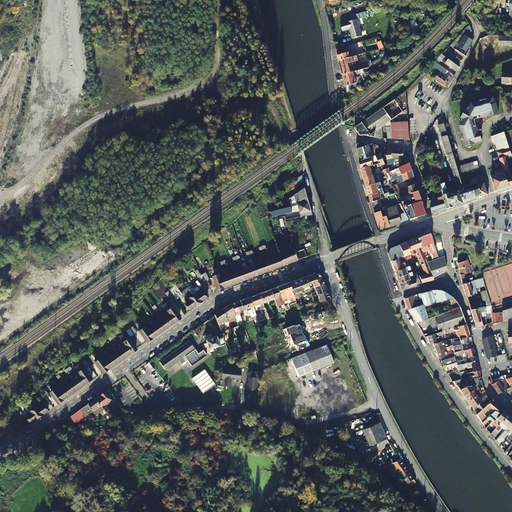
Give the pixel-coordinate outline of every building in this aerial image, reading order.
[(357,19),(340,24),(343,31),(350,29),(351,33),(352,38),(362,35),(357,19)] [(410,26),(409,30),(414,32),(417,23),(411,21),(410,26)] [(459,41),(460,43),(463,38),(459,35),(450,45),(453,48),(459,41)] [(464,35),(463,38),(460,43),(458,47),(466,52),(472,40),(464,35)] [(499,45),(510,45),(511,45),(511,36),(499,36),(499,45)] [(338,55),(349,52),(348,46),(336,49),(338,55)] [(339,61),(357,56),(355,50),(349,52),(338,55),(339,61)] [(448,59),(456,65),(461,59),(452,52),(447,59),(448,59)] [(446,62),(448,59),(447,59),(442,54),(439,57),(446,62)] [(360,70),(368,67),(366,62),(349,66),(348,63),(357,60),(356,57),(358,57),(357,56),(339,61),(342,74),(358,70),(360,70)] [(456,65),(448,59),(446,62),(445,64),(456,72),(458,67),(456,65)] [(454,76),(441,66),(436,63),(433,66),(434,66),(445,74),(443,77),(439,74),(435,79),(446,87),(454,76)] [(511,69),(511,73),(501,72),(500,83),(511,83),(511,69)] [(361,76),(361,74),(358,74),(358,70),(342,74),(344,81),(361,76)] [(361,77),(362,77),(362,76),(361,76),(344,81),(347,92),(362,80),(361,77)] [(405,91),(383,107),(392,120),(390,121),(390,123),(408,121),(405,91)] [(464,141),(466,147),(472,145),(482,141),(479,133),(478,133),(475,123),(478,122),(477,119),(489,115),(489,116),(498,113),(495,103),(494,104),(492,98),(479,101),(479,102),(470,104),(469,108),(468,107),(466,110),(465,109),(460,118),(461,119),(460,122),(461,122),(460,126),(462,134),(461,134),(463,141),(464,141)] [(375,131),(382,126),(386,124),(390,121),(392,120),(383,107),(362,122),(370,134),(375,131)] [(409,139),(408,121),(390,123),(390,121),(386,124),(388,138),(409,139)] [(374,137),(375,131),(370,134),(362,122),(354,127),(360,135),(364,135),(374,137)] [(463,192),(464,192),(459,173),(457,167),(444,124),(438,125),(448,159),(459,195),(462,204),(466,202),(463,192)] [(382,126),(375,131),(374,137),(383,138),(382,126)] [(494,144),(506,140),(504,133),(491,137),(494,144)] [(424,137),(425,140),(421,142),(424,149),(432,146),(428,136),(424,137)] [(497,152),(509,148),(506,140),(494,144),(497,152)] [(355,145),(357,156),(374,150),(371,145),(370,144),(364,146),(364,143),(363,143),(355,145)] [(385,175),(391,172),(389,168),(385,170),(384,167),(385,166),(383,161),(381,154),(377,155),(376,152),(379,150),(378,146),(371,145),(374,150),(376,155),(378,159),(379,162),(383,171),(385,175)] [(511,185),(511,175),(511,176),(505,156),(511,154),(509,148),(497,152),(501,166),(504,173),(509,186),(511,185)] [(357,156),(358,161),(376,155),(374,150),(357,156)] [(392,158),(390,151),(384,153),(387,160),(389,168),(391,172),(396,169),(395,166),(392,167),(389,160),(392,158)] [(394,157),(401,156),(400,152),(390,151),(392,158),(395,166),(396,169),(410,163),(408,159),(398,164),(398,163),(396,164),(394,157)] [(373,164),(378,162),(378,159),(376,155),(358,161),(359,168),(360,169),(369,166),(373,164)] [(381,172),(382,171),(378,162),(373,164),(375,170),(379,168),(381,172)] [(457,167),(459,173),(474,169),(474,170),(476,169),(479,168),(477,162),(457,167)] [(410,163),(396,169),(397,172),(398,176),(412,170),(410,163)] [(369,166),(360,169),(363,178),(372,175),(369,166)] [(414,177),(412,170),(398,176),(401,182),(414,177)] [(381,172),(376,174),(372,176),(372,175),(363,178),(366,187),(379,182),(382,181),(385,180),(386,179),(382,171),(381,172)] [(496,192),(509,186),(504,173),(492,178),(496,192)] [(481,179),(483,178),(482,175),(476,177),(476,179),(479,187),(482,197),(488,194),(485,183),(482,184),(481,179)] [(416,182),(414,177),(401,182),(395,185),(393,185),(400,199),(419,192),(417,184),(400,190),(398,187),(409,183),(409,185),(416,182)] [(379,182),(366,187),(369,196),(377,192),(382,190),(379,182)] [(476,199),(482,197),(479,187),(473,189),(476,199)] [(451,200),(448,190),(447,190),(446,188),(441,189),(444,200),(447,208),(453,206),(451,200)] [(305,189),(289,200),(290,205),(280,207),(281,211),(297,206),(309,203),(305,189)] [(468,202),(476,199),(473,189),(464,192),(463,192),(466,202),(468,202)] [(377,200),(380,199),(377,192),(369,196),(371,203),(377,200)] [(420,194),(419,192),(400,199),(410,220),(427,215),(424,204),(420,194)] [(462,204),(459,195),(456,196),(455,193),(454,193),(456,199),(451,200),(453,206),(462,204)] [(434,203),(433,201),(429,202),(433,213),(447,208),(444,200),(441,201),(441,200),(439,200),(440,202),(434,203)] [(300,214),(301,218),(312,215),(309,203),(297,206),(281,211),(272,213),(273,218),(295,213),(296,215),(300,214)] [(397,206),(392,207),(394,213),(398,223),(409,220),(406,213),(400,215),(397,206)] [(381,211),(380,207),(373,210),(379,226),(383,228),(391,226),(385,210),(381,211)] [(394,213),(392,207),(385,209),(385,210),(391,226),(398,223),(394,213)] [(432,259),(429,250),(434,248),(429,233),(417,238),(431,274),(442,270),(437,257),(432,259)] [(433,279),(431,274),(417,238),(405,243),(411,258),(411,260),(414,259),(414,256),(416,256),(415,252),(417,252),(420,261),(425,274),(419,276),(422,283),(433,279)] [(283,243),(288,255),(292,253),(287,241),(283,243)] [(402,254),(405,261),(411,258),(405,243),(398,246),(402,254)] [(276,245),(281,257),(285,256),(280,244),(276,245)] [(390,261),(397,259),(396,257),(402,254),(398,246),(389,250),(387,255),(390,261)] [(307,258),(304,251),(296,254),(299,261),(307,258)] [(292,253),(288,255),(292,264),(299,261),(296,254),(295,252),(292,253)] [(468,252),(465,253),(467,259),(458,263),(459,269),(472,265),(472,263),(468,264),(467,262),(471,261),(468,252)] [(285,256),(281,257),(284,267),(292,264),(288,255),(285,256)] [(446,271),(444,255),(437,257),(442,270),(431,274),(433,279),(435,279),(446,271)] [(276,259),(274,260),(278,269),(284,267),(281,257),(276,259)] [(405,267),(403,263),(399,264),(398,263),(397,259),(390,261),(394,271),(405,267)] [(269,262),(268,262),(272,272),(278,269),(274,260),(273,260),(269,262)] [(262,265),(261,265),(265,274),(272,272),(268,262),(267,263),(262,265)] [(254,268),(255,268),(258,277),(265,274),(261,265),(260,265),(256,267),(254,268)] [(460,275),(465,273),(465,271),(469,270),(469,267),(472,266),(472,265),(459,269),(460,275)] [(396,276),(407,273),(407,271),(410,270),(408,266),(407,267),(405,267),(394,271),(396,276)] [(248,270),(248,271),(251,280),(258,277),(255,268),(253,268),(249,270),(248,270)] [(241,273),(245,282),(251,280),(248,271),(246,271),(242,273),(241,273)] [(217,279),(215,279),(214,280),(218,292),(224,290),(219,276),(217,272),(215,273),(217,279)] [(316,272),(304,277),(307,282),(311,281),(313,286),(323,282),(321,276),(316,272)] [(398,283),(410,279),(409,277),(412,276),(411,274),(410,272),(407,273),(396,276),(398,283)] [(416,285),(421,284),(416,272),(413,273),(411,274),(412,276),(413,278),(413,279),(416,285)] [(509,285),(509,286),(511,284),(511,286),(504,290),(504,294),(501,294),(502,297),(500,298),(501,301),(505,301),(511,298),(511,272),(511,273),(508,273),(509,285)] [(236,275),(235,276),(238,285),(245,282),(241,273),(240,274),(236,275)] [(466,275),(465,273),(460,275),(462,284),(476,279),(476,277),(472,278),(471,274),(466,275)] [(224,280),(221,275),(219,276),(224,290),(232,287),(228,278),(227,279),(224,280)] [(229,278),(228,278),(232,287),(238,285),(235,276),(234,276),(229,278)] [(309,295),(311,295),(311,293),(308,287),(308,286),(307,282),(304,277),(289,282),(294,295),(298,307),(302,306),(298,297),(306,294),(309,295)] [(462,284),(466,297),(472,295),(470,287),(482,284),(483,287),(485,286),(484,283),(483,280),(482,278),(476,279),(462,284)] [(410,280),(410,279),(398,283),(400,288),(403,290),(416,285),(413,279),(410,280)] [(289,282),(277,287),(280,294),(282,294),(284,299),(294,295),(289,282)] [(326,290),(323,282),(313,286),(316,293),(326,290)] [(176,285),(169,290),(175,300),(182,295),(176,285)] [(189,290),(193,288),(192,285),(183,290),(188,299),(193,296),(189,290)] [(284,305),(280,294),(277,287),(271,289),(275,299),(276,304),(278,308),(284,305)] [(262,303),(275,299),(271,289),(259,294),(262,303)] [(426,292),(433,316),(459,306),(449,291),(437,289),(426,292)] [(184,304),(192,312),(208,298),(200,290),(184,304)] [(326,290),(316,293),(314,294),(311,295),(314,303),(323,301),(330,299),(326,290)] [(486,290),(472,295),(466,297),(470,309),(491,306),(486,290)] [(427,318),(433,316),(426,292),(420,294),(423,305),(408,310),(415,323),(427,318)] [(259,294),(249,297),(253,307),(262,303),(259,294)] [(404,299),(408,310),(423,305),(420,294),(404,299)] [(235,303),(238,312),(239,311),(242,310),(247,309),(248,308),(245,299),(235,303)] [(330,299),(323,301),(328,315),(335,312),(330,299)] [(235,303),(230,304),(235,316),(235,317),(237,322),(239,321),(240,323),(242,322),(238,312),(235,303)] [(223,309),(227,320),(235,317),(235,316),(230,304),(223,309)] [(431,328),(437,326),(438,332),(440,332),(443,331),(465,324),(460,307),(459,306),(433,316),(427,318),(431,328)] [(491,306),(470,309),(476,328),(486,325),(486,314),(492,313),(491,309),(491,306)] [(175,322),(180,319),(172,307),(168,314),(175,322)] [(511,307),(501,311),(502,312),(502,320),(511,316),(511,307)] [(273,318),(270,308),(265,309),(268,319),(273,318)] [(221,333),(227,331),(224,324),(228,322),(227,320),(223,309),(215,315),(221,333)] [(502,320),(502,312),(492,313),(492,323),(502,322),(502,320)] [(169,326),(175,322),(168,314),(163,318),(169,326)] [(163,318),(157,320),(163,331),(169,326),(163,318)] [(425,337),(438,332),(437,326),(431,328),(427,318),(415,323),(424,337),(425,337)] [(158,335),(163,331),(157,320),(151,325),(153,327),(158,335)] [(460,336),(461,338),(469,336),(465,324),(443,331),(443,332),(444,335),(445,336),(455,333),(456,337),(460,336)] [(151,339),(158,335),(153,327),(149,330),(147,327),(144,328),(151,339)] [(147,343),(151,339),(144,328),(139,331),(147,343)] [(438,332),(425,337),(428,343),(443,340),(441,336),(443,335),(444,335),(443,332),(440,333),(440,332),(438,332)] [(125,335),(121,337),(127,345),(132,353),(137,349),(129,339),(128,339),(125,335)] [(453,347),(456,347),(470,342),(469,336),(461,338),(458,339),(459,343),(458,343),(457,342),(450,344),(451,346),(452,348),(453,347)] [(497,356),(492,336),(489,337),(482,339),(484,347),(484,346),(485,348),(484,349),(487,359),(497,356)] [(207,344),(208,347),(209,350),(225,344),(223,338),(219,340),(218,337),(207,341),(207,344)] [(433,344),(435,351),(451,346),(450,344),(449,341),(447,341),(448,345),(446,345),(443,345),(442,342),(433,344)] [(132,353),(127,345),(123,347),(120,342),(117,344),(121,350),(126,357),(132,353)] [(165,371),(178,361),(181,365),(185,362),(182,359),(184,357),(187,361),(192,367),(207,356),(203,351),(198,354),(189,342),(160,364),(162,367),(165,371)] [(472,347),(470,342),(456,347),(457,350),(456,351),(456,352),(472,347)] [(329,343),(307,352),(310,359),(333,351),(329,343)] [(126,357),(121,350),(117,352),(114,346),(111,348),(114,354),(120,361),(126,357)] [(450,354),(448,350),(452,349),(452,348),(451,346),(435,351),(437,358),(450,354)] [(456,352),(457,355),(462,353),(463,357),(458,358),(459,361),(463,359),(475,355),(472,347),(456,352)] [(114,365),(120,361),(114,354),(111,356),(108,351),(105,353),(109,358),(114,365)] [(333,351),(310,359),(315,371),(337,362),(333,351)] [(99,357),(96,353),(92,355),(97,361),(95,362),(103,373),(108,369),(99,357)] [(306,360),(304,353),(294,357),(299,371),(309,369),(306,360)] [(108,369),(114,365),(109,358),(105,360),(102,355),(99,357),(108,369)] [(454,356),(441,361),(443,367),(454,363),(459,361),(458,358),(455,359),(454,356)] [(315,371),(310,359),(306,360),(309,369),(310,372),(315,371)] [(464,370),(464,372),(478,370),(476,360),(465,363),(466,368),(470,367),(471,369),(464,370)] [(154,371),(148,363),(143,366),(150,374),(154,371)] [(456,367),(455,365),(454,363),(443,367),(442,367),(445,371),(454,368),(455,370),(453,371),(457,370),(456,367)] [(75,367),(82,377),(87,384),(92,380),(85,369),(83,371),(79,365),(75,367)] [(240,382),(242,370),(223,368),(222,378),(226,379),(225,385),(231,386),(232,379),(236,380),(235,381),(240,382)] [(480,376),(478,370),(464,372),(464,374),(472,373),(472,374),(467,376),(468,379),(472,379),(480,376)] [(213,387),(203,372),(190,380),(200,395),(213,387)] [(87,384),(82,377),(79,379),(75,373),(72,375),(76,381),(81,388),(87,384)] [(493,384),(497,380),(501,379),(503,379),(504,378),(503,375),(492,378),(493,384)] [(257,390),(258,377),(249,376),(248,389),(257,390)] [(481,383),(480,376),(472,379),(473,381),(469,382),(468,383),(469,386),(471,386),(481,383)] [(75,393),(81,388),(76,381),(73,383),(69,378),(66,380),(70,385),(75,393)] [(461,379),(453,381),(456,387),(457,386),(460,391),(465,388),(464,386),(463,384),(462,381),(461,379)] [(493,384),(492,385),(498,394),(502,391),(506,389),(501,379),(497,380),(493,384)] [(75,393),(70,385),(67,387),(63,382),(60,384),(64,389),(70,397),(75,393)] [(59,405),(64,401),(55,388),(52,384),(48,387),(53,392),(51,394),(59,405)] [(57,386),(55,388),(64,401),(70,397),(64,389),(61,391),(57,386)] [(467,388),(465,388),(460,391),(462,394),(463,395),(473,390),(474,392),(479,390),(478,387),(473,389),(471,386),(469,386),(467,388)] [(466,400),(467,401),(477,395),(480,393),(479,390),(474,392),(473,390),(463,395),(466,400)] [(105,406),(112,400),(110,398),(106,392),(101,395),(102,397),(98,400),(105,410),(108,414),(111,413),(109,410),(108,410),(105,406)] [(482,398),(479,399),(477,395),(467,401),(471,408),(481,402),(487,397),(486,395),(481,397),(482,398)] [(105,410),(98,400),(96,399),(86,406),(91,412),(93,411),(93,410),(97,416),(105,410)] [(488,411),(491,414),(499,407),(491,401),(484,407),(476,415),(482,423),(487,418),(484,415),(488,411)] [(471,408),(476,415),(484,407),(481,402),(471,408)] [(37,406),(38,407),(34,410),(40,418),(49,412),(44,405),(43,406),(41,404),(37,406)] [(490,420),(492,422),(503,411),(499,407),(491,414),(487,418),(482,423),(484,425),(490,420)] [(31,424),(40,418),(34,410),(30,413),(29,411),(26,414),(27,417),(26,417),(31,424)] [(495,422),(498,425),(507,414),(503,411),(492,422),(490,424),(486,428),(489,432),(491,430),(490,428),(495,422)] [(79,420),(76,422),(93,418),(95,418),(91,412),(88,414),(85,416),(85,415),(84,416),(82,418),(79,420)] [(490,434),(493,438),(497,435),(498,433),(497,432),(500,428),(504,431),(508,426),(511,421),(511,417),(507,414),(498,425),(490,434)] [(74,422),(75,423),(76,422),(79,420),(74,415),(70,417),(73,421),(74,422)] [(511,431),(511,421),(508,426),(504,431),(499,437),(495,441),(498,445),(511,431)] [(387,439),(380,423),(364,429),(370,446),(387,439)] [(11,425),(0,432),(0,441),(15,431),(11,425)] [(404,465),(401,460),(385,465),(386,467),(393,465),(396,471),(404,465)] [(407,470),(404,465),(396,471),(397,472),(399,472),(400,474),(407,470)] [(407,470),(400,474),(396,477),(397,477),(402,480),(403,479),(410,474),(407,470)] [(410,474),(403,479),(406,484),(405,485),(407,487),(415,482),(414,480),(410,474)]
